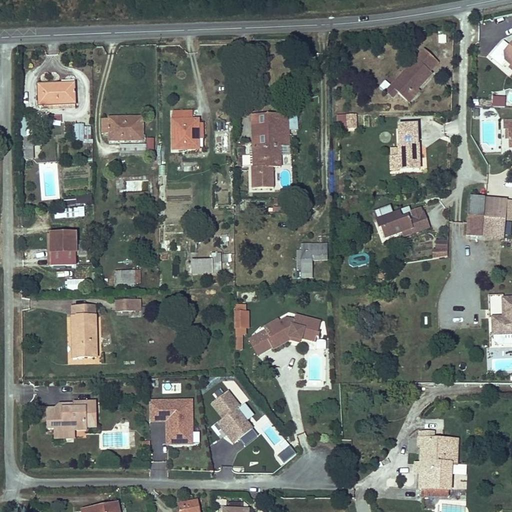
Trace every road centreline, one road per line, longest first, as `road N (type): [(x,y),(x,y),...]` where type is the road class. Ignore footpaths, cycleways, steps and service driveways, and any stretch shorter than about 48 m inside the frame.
road 1 (unclassified): [(6,36),(22,471),(291,477),(331,460)]
road 2 (tertiary): [(6,36),(328,24),(494,0)]
